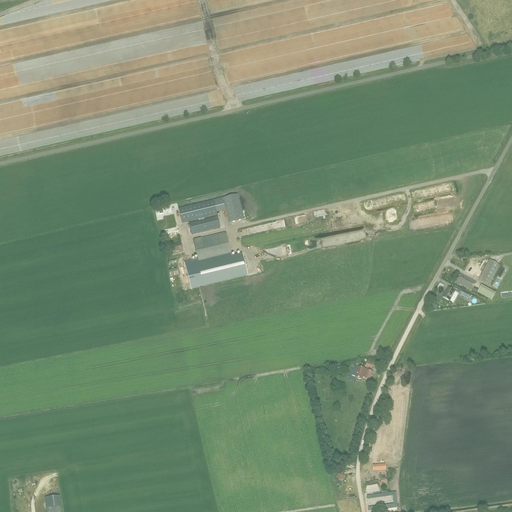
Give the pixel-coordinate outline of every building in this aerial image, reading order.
[(244,220),(238,195),(223,198),(229,223),(244,220)] [(178,209),(182,224),(217,215),(216,212),(224,210),(222,199),(178,209)] [(171,212),(170,206),(156,208),(157,214),(171,212)] [(189,224),(190,229),(191,235),(220,228),(217,217),(189,224)] [(225,232),(193,240),(199,265),(231,257),(225,232)] [(169,246),(171,255),(182,252),(180,244),(169,246)] [(469,264),(467,268),(465,271),(489,285),(500,266),(490,260),(488,263),(484,261),(479,270),(469,264)] [(482,286),(479,291),(477,290),(477,289),(474,288),(477,283),(461,274),(456,282),(477,294),(477,293),(492,301),(496,293),(482,286)] [(450,301),(455,292),(448,288),(443,298),(450,301)] [(469,300),(471,296),(462,291),(459,295),(469,300)] [(365,379),(370,380),(372,371),(367,370),(367,371),(364,370),(365,369),(359,368),(354,367),(352,376),(357,377),(356,378),(357,378),(358,379),(360,380),(361,379),(362,379),(362,377),(365,378),(365,379)] [(380,491),(378,481),(365,483),(367,493),(380,491)] [(396,492),(367,496),(367,499),(393,496),(394,505),(369,508),(369,511),(398,507),(396,492)]
